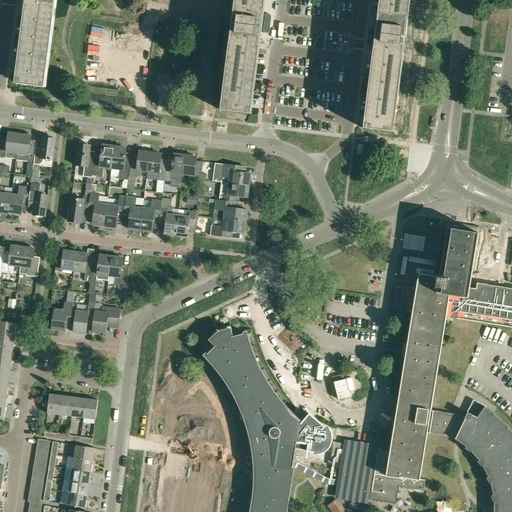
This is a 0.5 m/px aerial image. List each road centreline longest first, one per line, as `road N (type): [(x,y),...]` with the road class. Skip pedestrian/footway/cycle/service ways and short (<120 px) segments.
road 1 (residential): [(264,146),(0,112)]
road 2 (residential): [(209,289),(191,252),(0,228)]
road 3 (residential): [(311,168),(346,137),(363,0)]
road 4 (residential): [(443,172),(468,0)]
road 5 (residential): [(19,445),(30,374),(128,387)]
road 6 (residential): [(284,0),(264,146)]
road 7 (residential): [(209,289),(339,230)]
road 8 (residential): [(112,511),(128,387)]
road 9 (residential): [(339,230),(443,172)]
